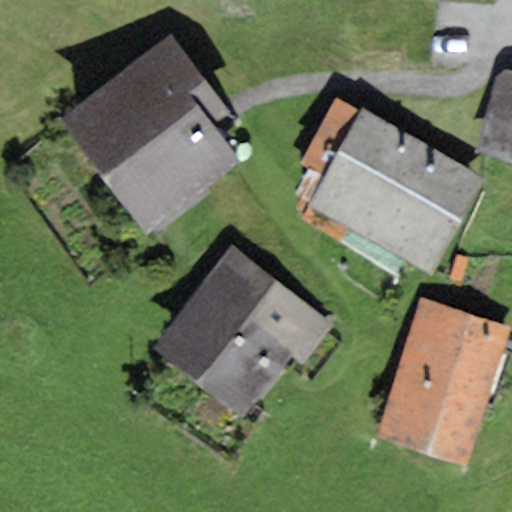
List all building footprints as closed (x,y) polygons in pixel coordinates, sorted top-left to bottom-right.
[(172,34),(59,122),(144,232),(237,160),(208,122),(228,107),(172,34)] [(511,161),(511,72),(497,68),(475,152),(511,161)] [(324,171),(359,112),(336,99),(302,158),(324,171)] [(485,177),(361,107),(359,112),(324,171),(305,206),(428,276),(485,177)] [(232,246),(151,349),(244,421),(295,357),(305,365),(335,327),(325,319),(232,246)] [(467,464),(508,327),(419,301),(378,438),(467,464)]
